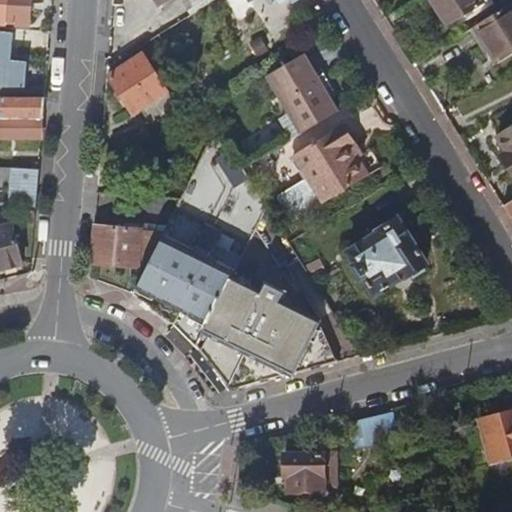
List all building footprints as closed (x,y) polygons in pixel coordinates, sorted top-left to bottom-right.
[(0,0),(0,26),(28,28),(30,0),(0,0)] [(186,0),(194,12),(212,0),(150,0),(155,8),(167,0),(186,0)] [(476,0),(428,0),(446,28),(481,7),(476,0)] [(511,5),(472,29),(495,66),(511,56),(511,5)] [(276,47),(266,31),(245,45),(254,61),(276,47)] [(0,87),(7,88),(11,36),(0,35),(0,87)] [(139,56),(107,77),(130,116),(136,114),(146,129),(174,112),(139,56)] [(298,136),(335,114),(301,57),(264,78),(285,115),(277,120),(290,141),(298,136)] [(197,100),(221,85),(212,70),(188,85),(197,100)] [(0,135),(41,139),(44,98),(0,94),(0,135)] [(499,156),(511,176),(511,124),(495,135),(506,153),(499,156)] [(349,145),(353,142),(343,125),(293,154),(306,177),(274,196),(290,222),(322,203),(368,175),(357,158),(349,145)] [(362,156),(353,142),(349,145),(357,158),(362,156)] [(226,152),(215,160),(236,186),(246,177),(226,152)] [(8,208),(35,210),(38,171),(0,167),(0,187),(9,188),(8,208)] [(511,201),(502,208),(511,222),(511,221),(511,201)] [(425,265),(397,220),(379,231),(374,224),(363,230),(368,238),(345,251),(372,296),(425,265)] [(90,263),(144,267),(158,239),(165,226),(137,223),(137,228),(93,226),(90,263)] [(0,228),(0,269),(18,265),(10,226),(0,228)] [(144,267),(131,294),(155,308),(171,320),(194,277),(218,290),(227,274),(203,261),(208,252),(188,242),(183,252),(158,239),(144,267)] [(194,277),(171,320),(196,345),(226,392),(337,363),(306,347),(320,322),(279,301),(284,292),(267,283),(262,292),(227,274),(218,290),(194,277)] [(306,347),(337,363),(320,322),(306,347)] [(402,435),(394,411),(350,423),(357,448),(402,435)] [(511,457),(511,413),(482,422),(494,463),(511,457)] [(349,490),(350,456),(285,456),(285,495),(337,496),(337,491),(349,490)]
